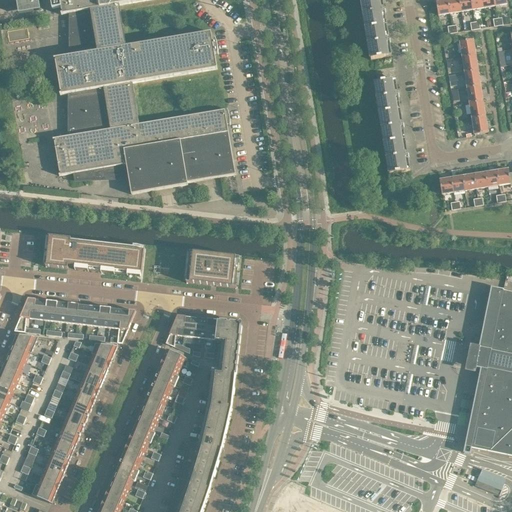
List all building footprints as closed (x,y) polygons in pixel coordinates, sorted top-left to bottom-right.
[(16,0),(19,15),(41,11),(39,0),(50,0),(52,9),(61,8),(61,4),(59,0),(16,0)] [(68,137),(53,139),(53,141),(54,140),(60,173),(60,175),(59,175),(59,176),(76,173),(77,180),(76,180),(98,179),(106,179),(106,178),(105,178),(104,168),(117,166),(126,165),(128,173),(132,195),(188,185),(188,183),(236,175),(228,130),(227,125),(230,124),(230,125),(230,124),(230,122),(230,120),(230,119),(230,117),(229,115),(229,113),(228,111),(228,110),(227,110),(227,111),(225,111),(225,110),(139,125),(132,83),(217,69),(215,54),(218,53),(218,54),(218,53),(218,51),(218,49),(218,48),(218,46),(217,44),(217,42),(216,40),(216,39),(215,39),(215,40),(212,40),(211,32),(126,46),(119,5),(123,4),(149,0),(59,0),(61,4),(61,8),(62,14),(61,14),(61,15),(69,14),(69,56),(54,59),(54,60),(55,60),(61,94),(60,94),(60,96),(68,94),(68,105),(68,137)] [(360,0),(362,9),(368,44),(370,59),(371,59),(371,60),(388,57),(388,56),(392,56),(389,42),(385,17),(383,4),(382,0),(360,0)] [(442,0),(436,1),(438,16),(450,14),(447,0),(442,0)] [(462,12),(459,0),(447,0),(450,14),(462,12)] [(473,10),(471,0),(459,0),(462,12),(473,10)] [(471,0),(473,10),(484,8),(482,0),(471,0)] [(482,0),(484,8),(496,6),(494,0),(482,0)] [(473,40),(460,42),(462,58),(475,55),(473,40)] [(465,73),(478,71),(475,55),(462,58),(465,73)] [(467,88),(480,86),(478,71),(465,73),(467,88)] [(376,75),(378,83),(389,81),(388,73),(376,75)] [(392,81),(392,80),(389,81),(378,83),(374,83),(389,174),(390,175),(407,172),(407,171),(410,171),(408,159),(403,124),(398,95),(396,81),(392,81)] [(480,86),(467,88),(470,103),(483,101),(480,86)] [(483,101),(470,103),(472,119),(485,117),(483,101)] [(475,134),(488,132),(485,117),(472,119),(475,134)] [(511,187),(511,172),(509,173),(509,169),(497,171),(499,186),(511,184),(511,188),(511,187)] [(486,173),(488,187),(499,186),(497,171),(486,173)] [(474,174),(477,189),(488,187),(486,173),(474,174)] [(477,189),(474,174),(463,176),(465,191),(477,189)] [(465,191),(463,176),(452,178),(454,193),(465,191)] [(440,180),(442,194),(454,193),(452,178),(440,180)] [(48,237),(44,267),(66,269),(66,266),(73,267),(140,274),(143,251),(75,244),(69,243),(69,239),(48,237)] [(189,252),(186,282),(234,287),(237,257),(189,252)] [(481,369),(463,453),(471,454),(472,448),(502,454),(511,456),(511,292),(504,291),(504,290),(503,290),(491,287),(479,346),(475,346),(474,351),(473,351),(472,351),(471,351),(470,352),(469,353),(468,354),(468,355),(468,356),(468,358),(468,359),(469,360),(470,361),(471,362),(472,362),(471,367),(481,369)] [(34,320),(36,300),(29,299),(15,332),(25,333),(26,328),(27,319),(34,320)] [(47,301),(36,300),(34,320),(45,321),(47,301)] [(58,303),(47,301),(45,321),(56,322),(58,303)] [(69,304),(58,303),(56,322),(66,324),(69,304)] [(79,305),(69,304),(66,324),(77,325),(79,305)] [(90,306),(79,305),(77,325),(88,326),(90,306)] [(101,307),(90,306),(88,326),(98,327),(101,307)] [(111,309),(101,307),(98,327),(109,328),(111,309)] [(122,310),(111,309),(109,328),(119,330),(120,330),(122,310)] [(136,311),(122,310),(120,330),(119,330),(118,339),(118,343),(123,344),(136,311)] [(176,336),(184,337),(186,317),(178,316),(166,344),(175,348),(175,344),(176,336)] [(197,318),(186,317),(184,337),(195,338),(197,318)] [(195,338),(205,339),(208,320),(197,318),(195,338)] [(208,320),(205,339),(216,341),(219,321),(208,320)] [(223,450),(233,408),(242,327),(242,326),(240,324),(219,321),(216,341),(220,342),(213,404),(203,445),(190,442),(179,479),(168,511),(203,511),(211,489),(223,450)] [(32,354),(39,338),(17,335),(14,342),(14,343),(13,345),(12,346),(31,354),(30,354),(32,354)] [(96,344),(92,354),(112,362),(112,361),(113,359),(118,347),(96,344)] [(31,354),(12,346),(8,356),(26,363),(30,354),(31,354)] [(163,360),(181,368),(185,358),(186,358),(167,350),(164,357),(165,357),(164,359),(163,359),(163,360)] [(112,362),(92,354),(93,355),(89,364),(108,372),(108,370),(109,368),(112,362)] [(26,363),(8,356),(5,362),(6,362),(5,365),(4,365),(4,366),(22,373),(26,363)] [(181,368),(163,360),(160,366),(161,366),(160,368),(159,368),(159,369),(177,377),(178,376),(181,368)] [(108,372),(89,364),(85,374),(104,381),(108,372)] [(22,373),(4,366),(1,372),(0,375),(0,374),(0,375),(18,383),(22,373)] [(177,377),(159,369),(156,375),(157,375),(156,378),(155,377),(155,379),(173,386),(173,387),(175,387),(179,377),(178,376),(177,377)] [(104,381),(85,374),(81,383),(100,391),(100,389),(101,387),(104,381)] [(18,383),(0,375),(0,387),(14,393),(18,383)] [(173,386),(155,379),(152,385),(153,385),(152,387),(151,387),(151,388),(169,396),(173,387),(173,386)] [(100,391),(81,383),(77,392),(96,400),(96,399),(97,397),(100,391)] [(14,393),(0,387),(0,399),(10,403),(14,393)] [(169,396),(151,388),(148,394),(149,394),(148,396),(147,397),(165,405),(169,396)] [(96,400),(77,392),(73,402),(92,409),(92,408),(93,406),(96,400)] [(165,405),(147,397),(144,404),(145,404),(144,406),(143,407),(162,415),(165,405)] [(10,403),(0,399),(0,410),(6,413),(10,403)] [(92,409),(73,402),(69,411),(88,419),(89,418),(88,417),(89,415),(92,409)] [(162,415),(143,407),(139,416),(158,424),(162,415)] [(88,419),(69,411),(66,421),(84,428),(84,427),(85,425),(88,419)] [(158,424),(139,416),(137,422),(136,425),(136,424),(135,426),(154,433),(158,424)] [(84,428),(66,421),(62,430),(80,438),(81,437),(80,437),(81,434),(81,435),(84,428)] [(154,433),(135,426),(133,432),(132,434),(131,435),(150,443),(149,443),(151,444),(155,433),(154,433)] [(80,438),(62,430),(58,439),(76,447),(77,446),(76,446),(77,444),(80,438)] [(150,443),(131,435),(129,441),(129,442),(128,444),(127,444),(146,452),(149,443),(150,443)] [(76,447),(58,439),(54,449),(72,457),(76,447)] [(146,452),(127,444),(125,451),(124,453),(123,454),(142,462),(146,452)] [(72,457),(54,449),(50,458),(68,466),(69,465),(68,465),(69,463),(70,463),(72,457)] [(142,462),(123,454),(121,460),(120,463),(120,462),(119,463),(138,471),(142,462)] [(68,466),(50,458),(46,468),(64,475),(65,474),(64,474),(65,472),(66,472),(68,466)] [(138,471),(119,463),(117,470),(116,472),(115,473),(134,480),(134,481),(135,482),(139,471),(138,471)] [(64,475),(46,468),(42,477),(60,485),(61,484),(60,484),(61,481),(62,482),(64,475)] [(480,472),(479,476),(504,486),(505,482),(507,479),(482,469),(480,472)] [(134,480),(115,473),(111,482),(130,490),(134,481),(134,480)] [(504,486),(479,476),(475,486),(500,496),(504,486)] [(60,485),(42,477),(38,486),(37,485),(37,486),(56,494),(57,493),(57,491),(58,491),(60,485)] [(130,490),(111,482),(109,489),(108,491),(126,499),(130,490)] [(56,494),(37,486),(32,496),(52,504),(56,494)] [(126,499),(108,491),(105,498),(104,500),(104,501),(122,509),(126,499)] [(120,511),(122,509),(104,501),(101,507),(100,510),(100,509),(100,510),(103,511),(120,511)]
